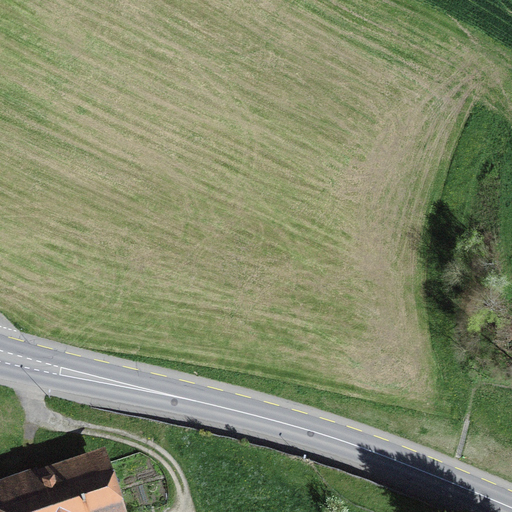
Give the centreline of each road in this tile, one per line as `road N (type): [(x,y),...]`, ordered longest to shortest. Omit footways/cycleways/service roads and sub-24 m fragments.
road 1 (secondary): [(0,355),(272,419),(511,507)]
road 2 (track): [(508,61),(381,0)]
